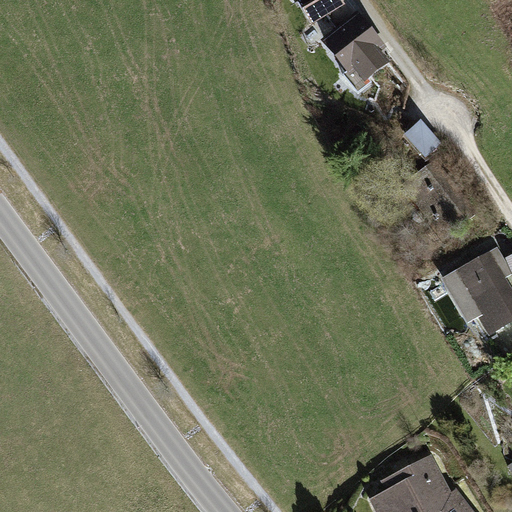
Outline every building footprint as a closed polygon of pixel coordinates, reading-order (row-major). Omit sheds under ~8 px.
[(340,1),(339,0),(299,0),(298,2),(310,22),(324,14),(342,3),(340,1)] [(342,1),(340,1),(342,3),(324,14),(340,33),(357,19),(342,1)] [(381,47),(357,19),(340,33),(327,44),(350,72),(356,67),(366,79),(384,64),(375,52),(381,47)] [(421,121),(404,136),(426,160),(442,145),(421,121)] [(390,143),(378,135),(372,144),(384,152),(390,143)] [(476,215),(435,163),(404,187),(433,223),(446,212),(459,228),(476,215)] [(509,275),(496,253),(445,283),(469,322),(494,307),(505,325),(511,320),(511,294),(503,279),(509,275)] [(448,497),(429,460),(386,483),(391,491),(375,500),(381,511),(467,511),(453,494),(448,497)]
